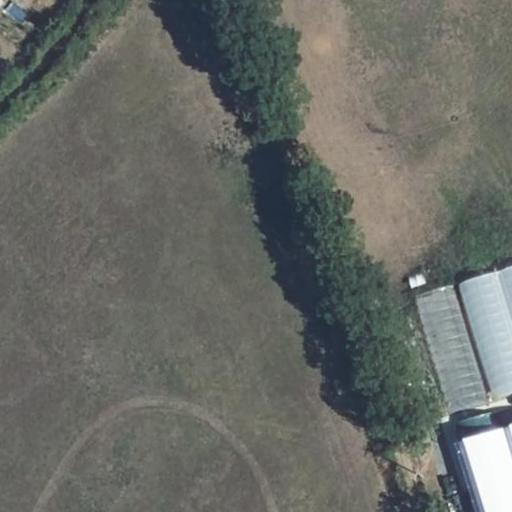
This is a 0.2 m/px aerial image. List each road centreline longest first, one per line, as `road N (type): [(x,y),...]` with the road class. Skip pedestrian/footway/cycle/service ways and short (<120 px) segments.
road 1 (track): [(223,0),(405,511)]
road 2 (track): [(100,0),(0,117)]
